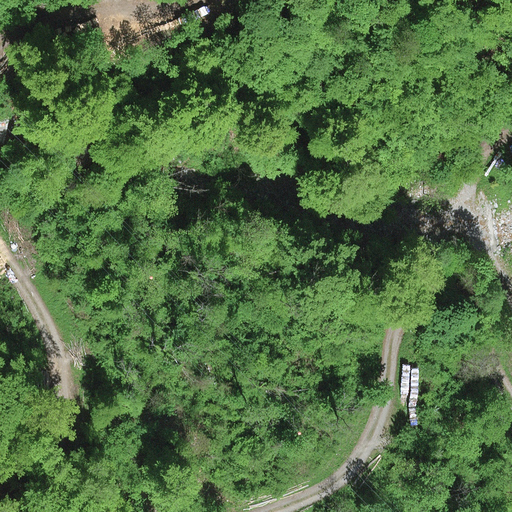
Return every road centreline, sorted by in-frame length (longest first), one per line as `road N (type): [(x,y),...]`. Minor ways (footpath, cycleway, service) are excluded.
road 1 (track): [(293,511),(358,468),(387,408),(403,315),(439,298),(464,313),(511,389)]
road 2 (track): [(0,240),(61,350),(45,511)]
road 3 (track): [(196,0),(59,16),(0,40)]
road 4 (track): [(511,292),(473,228),(467,190),(497,145),(511,140)]
